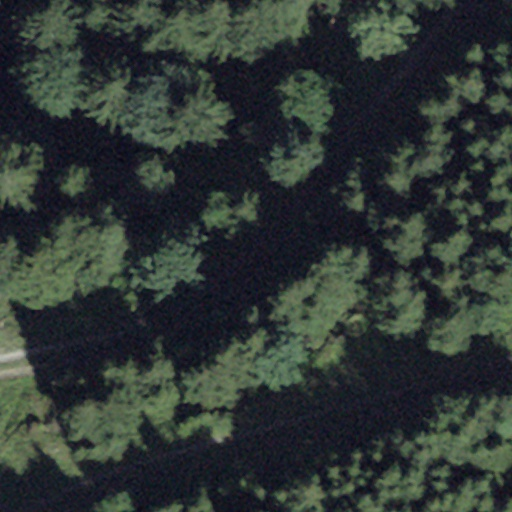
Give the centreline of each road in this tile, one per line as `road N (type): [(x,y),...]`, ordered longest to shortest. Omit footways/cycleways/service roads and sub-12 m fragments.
road 1 (track): [(478,0),(317,200),(250,268),(144,336),(0,366)]
road 2 (track): [(43,511),(511,361)]
